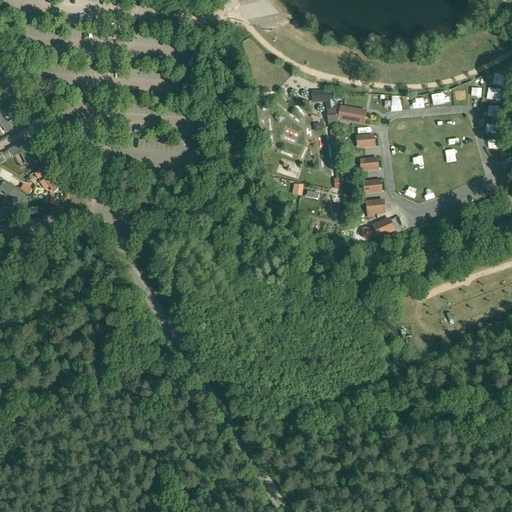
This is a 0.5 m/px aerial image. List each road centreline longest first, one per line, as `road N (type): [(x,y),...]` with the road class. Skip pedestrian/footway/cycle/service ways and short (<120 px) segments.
road 1 (unclassified): [(511,228),(419,276),(354,282),(199,214),(102,224)]
road 2 (unclassified): [(285,511),(102,224)]
road 3 (unknown): [(240,442),(268,398),(205,283),(126,263)]
road 4 (unknown): [(268,398),(297,411),(511,325)]
